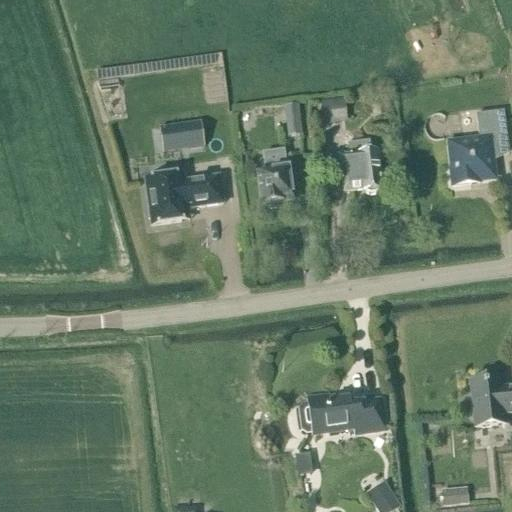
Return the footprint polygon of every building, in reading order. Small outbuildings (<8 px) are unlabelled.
[(322,125),(346,121),(343,101),(319,105),(322,125)] [(377,105),(381,116),(391,113),(387,102),(377,105)] [(296,106),(284,108),(285,120),(298,118),(296,106)] [(451,189),(470,187),(470,184),(493,181),(490,153),(507,151),(503,113),(475,117),(478,142),(458,145),(459,151),(449,152),(451,170),(449,170),(451,189)] [(200,124),(175,128),(159,130),(163,155),(203,149),(202,141),(200,124)] [(369,156),(368,144),(346,147),(348,159),(337,160),(342,197),(361,195),(362,195),(367,196),(375,195),(379,193),(380,193),(376,155),(369,156)] [(284,171),(284,167),(285,166),(283,152),(262,156),(265,170),(267,169),(268,173),(257,175),(262,209),(265,208),(265,212),(280,210),(279,206),(282,206),(282,203),(292,202),(287,171),(284,171)] [(174,163),(142,168),(143,179),(176,174),(174,163)] [(183,184),(182,177),(144,182),(151,228),(189,223),(187,212),(223,206),(219,179),(183,184)] [(511,388),(501,389),(500,380),(469,383),(474,430),(505,427),(504,416),(511,415),(511,388)] [(328,402),(328,398),(307,401),(309,412),(305,413),(304,415),(305,427),(308,428),(311,428),(312,430),(325,428),(325,434),(328,436),(338,434),(340,432),(353,430),(354,437),(384,433),(380,405),(351,409),(350,399),(328,402)] [(298,475),(312,473),(310,455),(296,457),(298,475)] [(374,511),(397,511),(400,510),(384,484),(364,496),(374,511)] [(443,509),(467,506),(466,490),(441,492),(443,509)]
